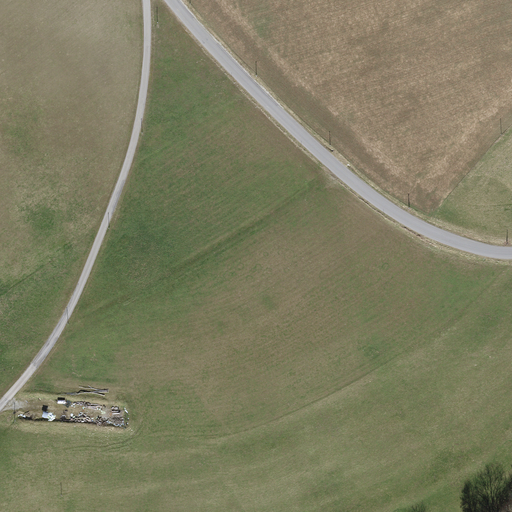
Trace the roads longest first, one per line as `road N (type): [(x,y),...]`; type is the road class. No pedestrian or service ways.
road 1 (track): [(145,0),(137,130),(110,217),(52,343),(0,408)]
road 2 (tertiary): [(176,0),(209,43),(342,172),(442,237),(511,250)]
